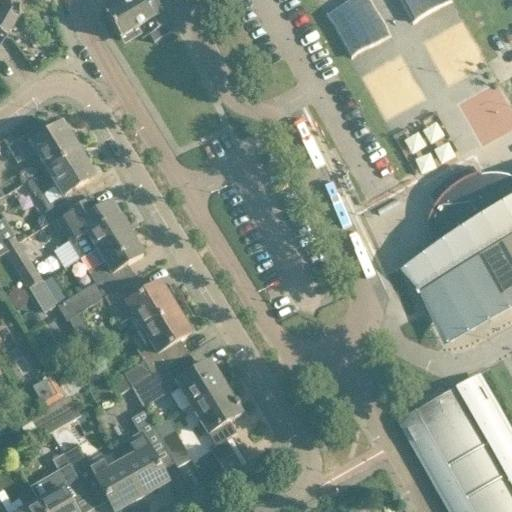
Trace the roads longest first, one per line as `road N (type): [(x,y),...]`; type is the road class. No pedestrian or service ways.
road 1 (residential): [(264,511),(311,483),(299,437),(88,100),(58,84)]
road 2 (residential): [(79,0),(111,77),(274,337),(294,354),(340,354)]
road 3 (residential): [(340,354),(364,323),(361,287),(282,126),(225,88),(184,0)]
road 4 (residential): [(422,511),(340,354)]
